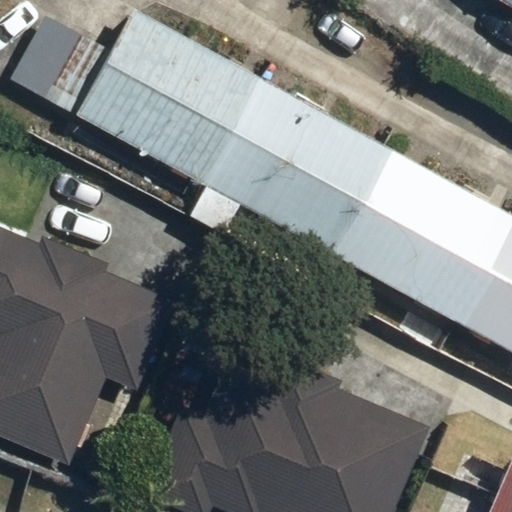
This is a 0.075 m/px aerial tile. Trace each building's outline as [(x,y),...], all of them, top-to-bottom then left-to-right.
[(482,1),(511,20),(511,0),(442,0),(470,18),(482,1)] [(184,185),(242,80),(116,11),(58,117),(184,185)] [(242,80),(184,185),(318,259),(376,153),(242,80)] [(376,153),(318,259),(438,325),(496,219),(376,153)] [(511,227),(496,219),(438,325),(511,365),(511,227)] [(95,266),(27,237),(24,244),(0,234),(0,439),(59,464),(94,380),(125,393),(163,302),(92,273),(95,266)] [(185,410),(171,404),(143,470),(132,495),(172,511),(199,511),(202,506),(215,511),(381,511),(416,431),(312,386),(304,403),(207,361),(185,410)] [(511,511),(511,463),(496,457),(473,511),(511,511)]
